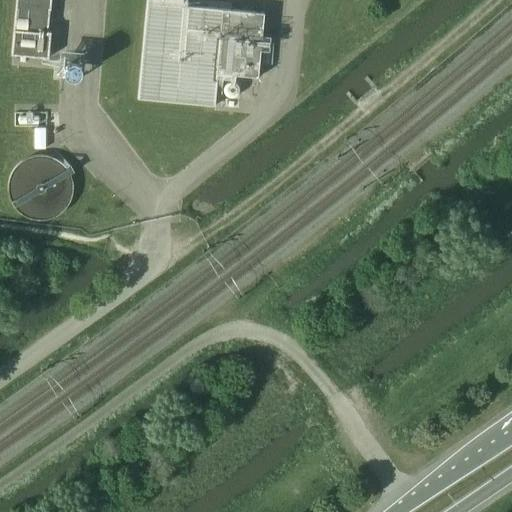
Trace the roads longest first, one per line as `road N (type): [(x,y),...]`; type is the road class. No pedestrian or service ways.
road 1 (track): [(494,0),(241,209),(141,273)]
road 2 (unclassified): [(0,377),(141,273),(154,220)]
road 3 (primary): [(511,435),(397,511)]
